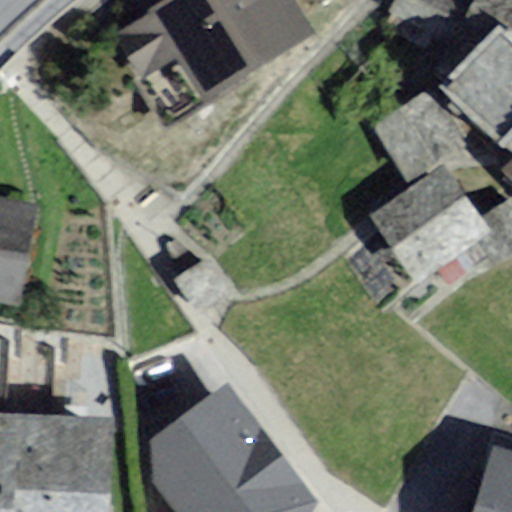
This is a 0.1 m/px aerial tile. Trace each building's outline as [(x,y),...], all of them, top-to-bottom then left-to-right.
[(160,0),(109,32),(166,125),(312,36),(289,0),(160,0)] [(400,0),(392,14),(443,40),(463,0),(400,0)] [(511,0),(474,0),(467,17),(490,36),(498,27),(507,37),(511,32),(511,0)] [(490,36),(438,88),(511,152),(511,32),(507,37),(498,27),(490,36)] [(428,87),(368,122),(404,182),(464,147),(428,87)] [(511,161),(503,170),(511,177),(511,161)] [(443,167),(373,216),(416,277),(474,236),(486,228),(478,217),(443,167)] [(33,203),(0,196),(0,298),(16,301),(33,203)] [(486,228),(474,236),(488,266),(511,257),(511,198),(478,217),(486,228)] [(205,263),(179,279),(198,309),(224,293),(205,263)] [(337,511),(341,510),(246,391),(157,462),(197,511),(337,511)] [(95,511),(96,415),(5,413),(5,429),(0,428),(0,511),(95,511)] [(511,511),(511,457),(498,454),(480,511),(511,511)]
